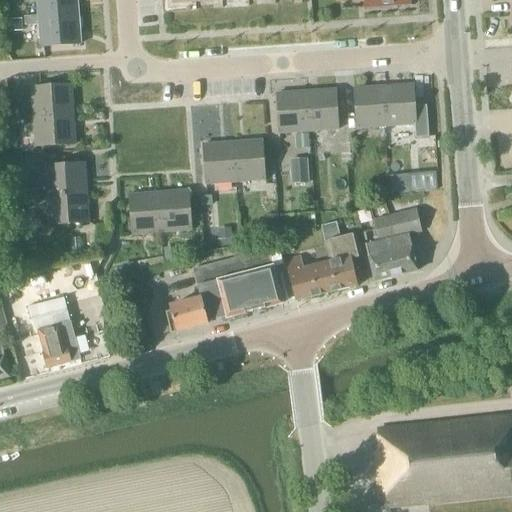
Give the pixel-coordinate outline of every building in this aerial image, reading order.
[(75,0),(36,0),(37,16),(38,19),(77,16),(75,0)] [(361,0),(362,9),(410,5),(410,0),(361,0)] [(79,45),(77,16),(38,19),(37,16),(23,17),(24,26),(38,25),(40,48),(79,45)] [(6,32),(22,31),(22,28),(21,20),(5,21),(6,29),(6,32)] [(412,85),(383,87),(385,127),(413,125),(414,139),(428,138),(425,107),(414,108),(412,85)] [(32,118),(72,115),(70,86),(30,88),(32,118)] [(356,129),(385,127),(383,87),(353,89),(356,129)] [(308,132),(337,130),(335,91),(305,92),(308,132)] [(278,134),(308,132),(305,92),(275,94),(278,134)] [(25,93),(12,93),(13,117),(26,117),(25,93)] [(34,148),(74,145),(72,115),(32,118),(34,148)] [(234,183),(264,181),(261,141),(232,143),(234,183)] [(205,185),(234,183),(232,143),(202,145),(205,185)] [(84,164),(65,165),(64,158),(52,159),(52,166),(44,167),(46,196),(86,194),(84,164)] [(295,173),(289,173),(290,185),(308,184),(307,159),(294,160),(295,173)] [(408,178),(389,180),(391,196),(410,194),(408,180),(408,178)] [(161,233),(191,231),(187,191),(158,193),(161,233)] [(131,235),(161,233),(158,193),(128,196),(131,235)] [(48,226),(88,223),(86,194),(46,196),(48,226)] [(416,271),(408,236),(420,233),(415,211),(389,218),(390,220),(394,238),(395,238),(398,250),(389,252),(395,277),(416,271)] [(278,232),(277,215),(264,216),(265,232),(278,232)] [(378,242),(365,246),(373,282),(395,277),(389,252),(398,250),(395,238),(394,238),(390,220),(389,218),(373,222),(375,230),(378,242)] [(356,235),(339,239),(336,223),(320,227),(328,262),(335,291),(356,286),(350,259),(361,257),(356,235)] [(230,229),(217,230),(218,240),(231,239),(230,229)] [(95,230),(92,251),(99,252),(105,242),(107,231),(95,230)] [(281,265),(276,243),(266,246),(267,250),(272,268),(281,265)] [(43,266),(41,247),(29,248),(31,267),(43,266)] [(177,263),(176,249),(163,249),(164,264),(177,263)] [(206,266),(192,270),(196,287),(199,300),(200,299),(206,321),(220,317),(225,316),(226,319),(281,304),(272,268),(267,250),(206,266)] [(164,267),(163,257),(148,260),(150,269),(164,267)] [(335,291),(328,262),(302,269),(300,257),(285,261),(288,273),(287,273),(294,302),(335,291)] [(120,265),(122,274),(139,271),(137,262),(120,265)] [(79,360),(69,323),(63,299),(27,308),(33,333),(37,332),(47,369),(68,364),(68,363),(79,360)] [(199,300),(169,308),(175,332),(207,324),(206,321),(200,299),(199,300)] [(0,379),(8,378),(1,348),(0,348),(0,379)] [(511,491),(511,416),(376,430),(379,452),(374,452),(379,509),(511,495),(511,492),(511,491)]
